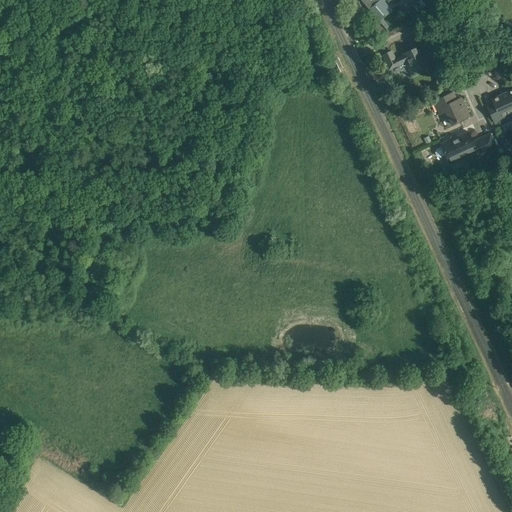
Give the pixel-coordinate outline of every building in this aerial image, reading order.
[(361,0),(369,9),(379,0),(361,0)] [(379,0),(369,9),(379,20),(392,10),(382,0),(379,0)] [(418,0),(413,5),(419,11),(431,0),(418,0)] [(413,71),(433,62),(428,53),(422,56),(418,47),(403,54),(404,55),(395,59),(392,51),(384,54),(390,68),(408,60),(413,71)] [(511,115),(510,112),(511,111),(511,89),(492,99),(493,102),(487,105),(495,123),(499,122),(500,123),(500,124),(501,124),(502,124),(504,124),(511,121),(511,120),(511,119),(511,115)] [(448,125),(460,119),(469,115),(461,97),(457,100),(453,92),(434,101),(440,114),(442,113),(448,125)] [(441,157),(446,155),(448,160),(469,151),(470,154),(483,148),(485,152),(497,146),(491,133),(473,141),(468,131),(457,136),(457,137),(441,144),(442,146),(437,148),(435,152),(437,155),(441,157)]
